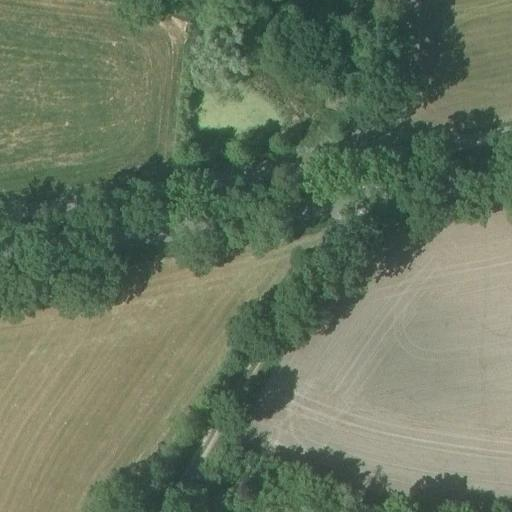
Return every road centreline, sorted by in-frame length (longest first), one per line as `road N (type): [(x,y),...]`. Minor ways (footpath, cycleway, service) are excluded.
road 1 (secondary): [(0,257),(511,177)]
road 2 (track): [(175,499),(239,383),(360,201)]
